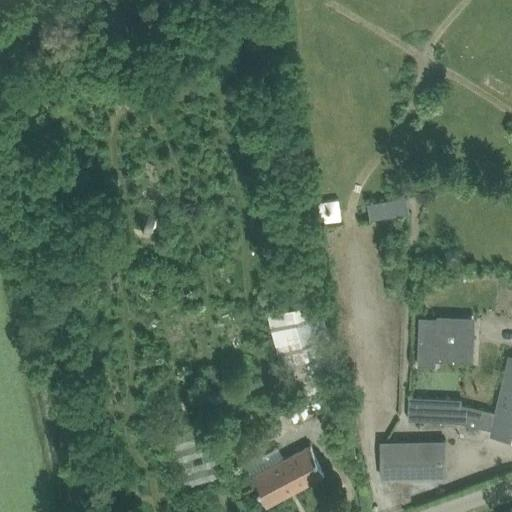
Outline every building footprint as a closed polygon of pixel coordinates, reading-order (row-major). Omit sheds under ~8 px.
[(367,198),(368,215),(407,213),(406,195),(367,198)] [(315,200),(319,222),(341,218),(338,196),(315,200)] [(320,299),(271,311),(278,343),(328,331),(320,299)] [(418,364),(436,364),(436,360),(473,361),(475,316),(437,314),(437,316),(420,316),(418,364)] [(495,429),(495,431),(511,435),(511,354),(506,380),(499,411),(462,402),(462,398),(410,395),(409,418),(459,421),(495,429)] [(287,396),(296,421),(344,403),(335,379),(287,396)] [(216,387),(207,396),(217,406),(226,396),(216,387)] [(207,424),(172,434),(187,484),(221,474),(207,424)] [(381,443),(383,477),(446,474),(444,441),(381,443)] [(269,451),(246,462),(253,475),(252,476),(257,486),(267,504),(325,474),(315,456),(310,445),(285,458),(279,446),(269,451)]
